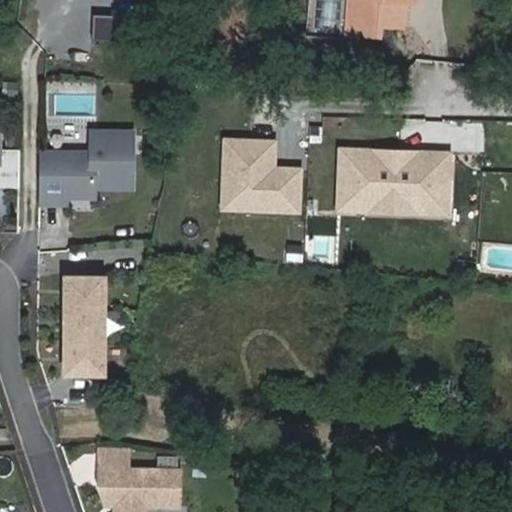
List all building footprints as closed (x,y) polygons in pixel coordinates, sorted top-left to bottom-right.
[(350,0),(348,34),(384,37),(384,27),(408,29),(410,5),(410,0),(350,0)] [(138,9),(108,12),(110,37),(140,34),(138,9)] [(91,153),(40,153),(39,204),(56,204),(56,197),(66,197),(94,197),(94,188),(131,188),(132,133),(92,132),(91,153)] [(272,139),(219,138),(217,211),(299,213),(300,165),(271,164),(272,139)] [(449,148),(335,146),(332,215),(447,222),(449,148)] [(0,185),(19,186),(20,151),(0,150),(0,185)] [(104,278),(66,277),(65,374),(103,374),(104,278)] [(141,511),(141,505),(149,505),(180,505),(181,469),(129,468),(129,464),(101,463),(101,482),(107,498),(113,497),(119,502),(116,506),(116,511),(141,511)]
